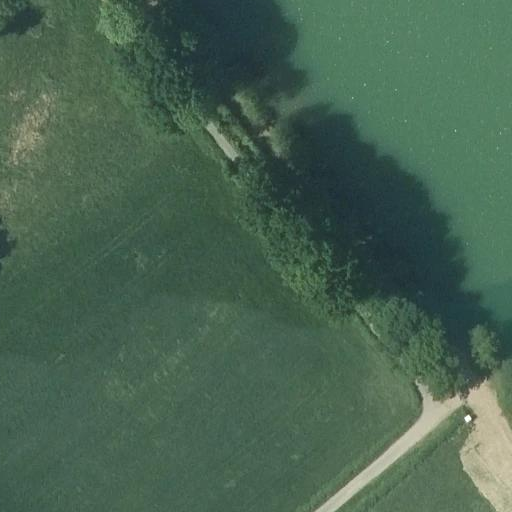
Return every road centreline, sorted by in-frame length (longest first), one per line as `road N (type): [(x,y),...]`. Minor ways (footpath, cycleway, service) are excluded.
road 1 (track): [(111,0),(438,406),(436,437),(351,511)]
road 2 (track): [(511,432),(478,376),(429,330),(151,0)]
